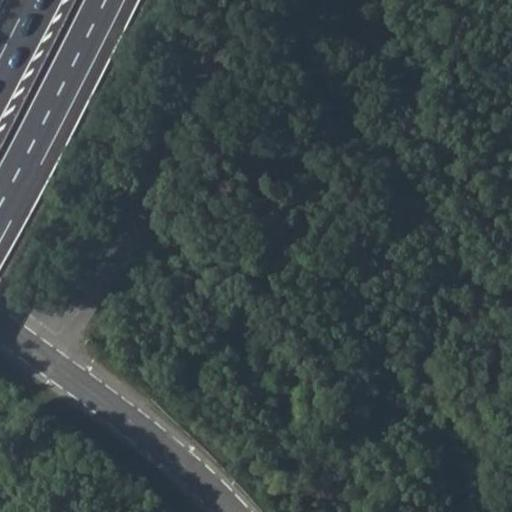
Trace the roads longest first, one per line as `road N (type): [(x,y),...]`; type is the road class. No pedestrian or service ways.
road 1 (residential): [(46,352),(113,262),(258,0)]
road 2 (tertiary): [(46,352),(189,462),(238,511)]
road 3 (motorway): [(0,204),(104,0)]
